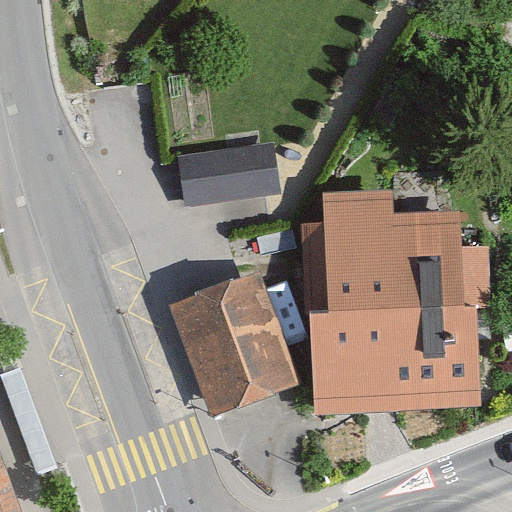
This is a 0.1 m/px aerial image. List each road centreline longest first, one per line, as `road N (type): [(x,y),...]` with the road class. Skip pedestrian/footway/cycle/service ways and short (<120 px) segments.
road 1 (tertiary): [(9,0),(36,195),(167,511)]
road 2 (tertiary): [(395,511),(511,464)]
